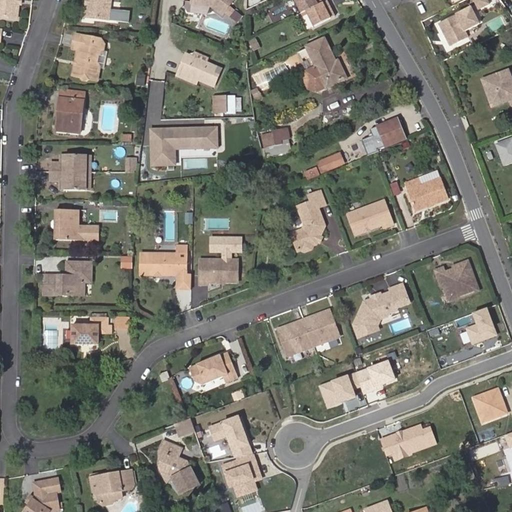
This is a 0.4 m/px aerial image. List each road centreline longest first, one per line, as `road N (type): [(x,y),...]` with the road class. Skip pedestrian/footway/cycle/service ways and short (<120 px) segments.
road 1 (residential): [(52,0),(14,107),(9,421),(22,444),(40,450),(95,433),(146,358),(168,343),(482,228)]
road 2 (tertiary): [(482,228),(434,107),(372,0)]
road 3 (residential): [(297,444),(511,357)]
